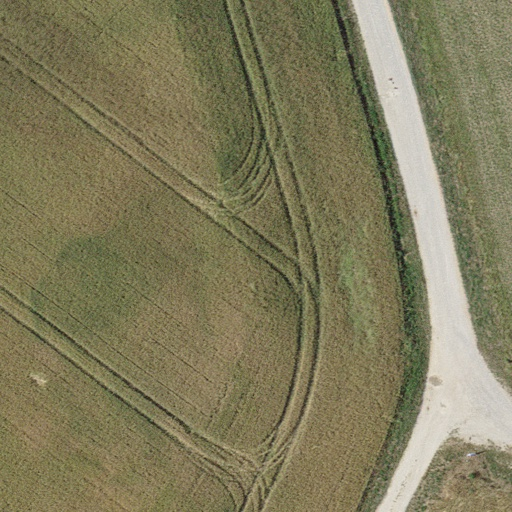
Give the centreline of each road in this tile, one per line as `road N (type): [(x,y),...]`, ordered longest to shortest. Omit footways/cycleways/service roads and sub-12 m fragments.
road 1 (track): [(469,378),(424,147),(380,0)]
road 2 (track): [(398,511),(469,378)]
